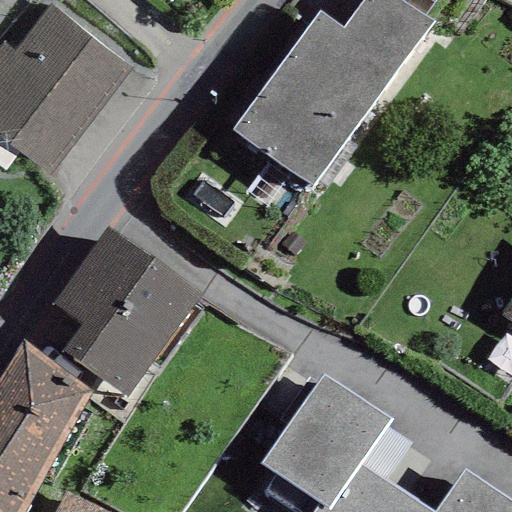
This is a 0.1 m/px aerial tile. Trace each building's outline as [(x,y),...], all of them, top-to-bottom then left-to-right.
[(231,127),(255,145),(311,187),(434,23),(426,16),(403,0),(363,0),(342,29),(318,11),(231,127)] [(403,0),(426,16),(437,0),(403,0)] [(133,70),(49,6),(13,51),(3,43),(0,46),(0,136),(51,176),(133,70)] [(202,296),(106,228),(51,304),(81,325),(61,352),(128,399),(202,296)] [(510,321),(511,322),(511,296),(500,314),(510,321)] [(0,511),(23,511),(91,392),(21,340),(0,373),(0,511)] [(390,420),(321,375),(260,464),(319,503),(329,509),(360,464),(390,420)] [(430,511),(360,464),(329,509),(319,503),(312,511),(430,511)] [(511,511),(511,500),(464,470),(436,511),(511,511)] [(102,511),(64,492),(53,511),(102,511)]
